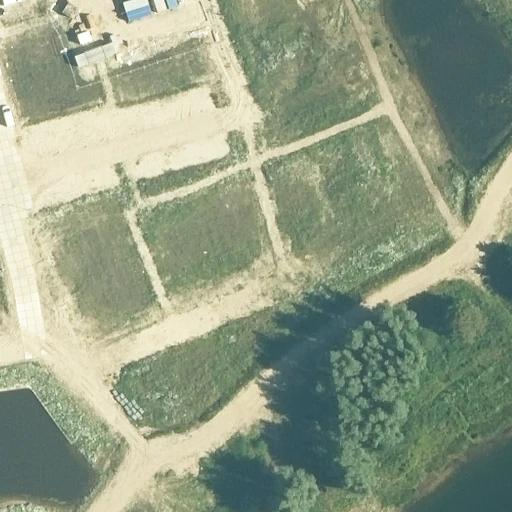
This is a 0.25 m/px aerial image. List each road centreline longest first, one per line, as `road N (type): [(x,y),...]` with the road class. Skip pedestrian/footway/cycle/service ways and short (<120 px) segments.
road 1 (residential): [(17,200),(244,109),(202,0)]
road 2 (residential): [(38,350),(68,377),(287,283)]
road 3 (residential): [(8,203),(38,350)]
